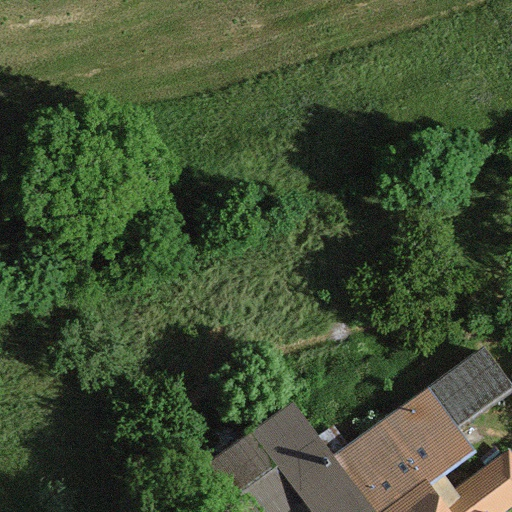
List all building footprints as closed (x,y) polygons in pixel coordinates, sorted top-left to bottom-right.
[(511,386),(489,355),(431,397),(462,440),(511,404),(511,386)] [(339,462),(376,511),(420,511),(481,466),(462,440),(431,397),(339,462)] [(305,416),(263,444),(309,511),(376,511),(339,462),(305,416)] [(263,444),(197,489),(212,511),(302,511),(307,509),(263,444)] [(481,466),(422,511),(511,511),(511,457),(504,448),(481,466)]
